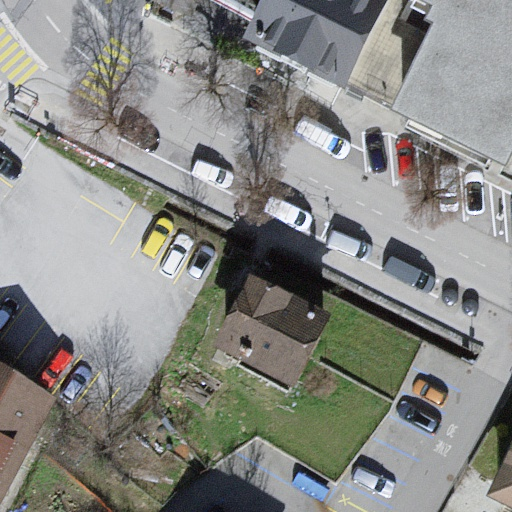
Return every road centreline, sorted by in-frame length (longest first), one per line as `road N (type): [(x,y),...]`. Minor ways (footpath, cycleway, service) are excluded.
road 1 (residential): [(44,18),(154,100),(511,278)]
road 2 (residential): [(511,355),(428,511)]
